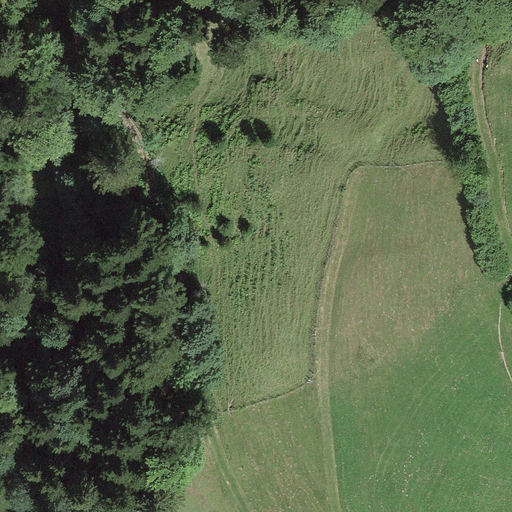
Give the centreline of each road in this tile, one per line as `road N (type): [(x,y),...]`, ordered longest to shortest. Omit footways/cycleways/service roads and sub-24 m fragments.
road 1 (track): [(0,494),(68,292),(71,142),(82,72),(81,19),(64,0)]
road 2 (track): [(82,72),(116,101),(147,170),(163,280),(206,425),(251,511)]
road 3 (track): [(511,251),(476,99),(478,31)]
